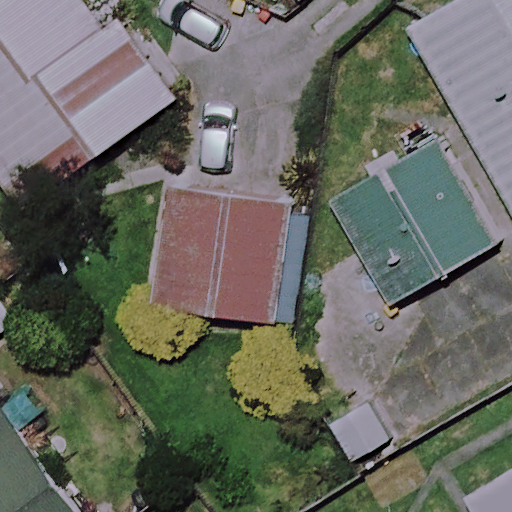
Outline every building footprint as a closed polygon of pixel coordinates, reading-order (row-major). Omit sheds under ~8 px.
[(109,0),(105,0),(95,8),(89,0),(0,0),(0,172),(29,210),(147,121),(181,95),(109,0)] [(455,114),(326,189),(392,304),(511,235),(511,236),(511,0),(467,0),(409,34),(441,91),(455,114)] [(302,206),(164,194),(154,309),(292,321),(302,206)] [(68,511),(4,422),(0,424),(0,511),(68,511)] [(511,511),(511,469),(460,501),(466,511),(511,511)]
